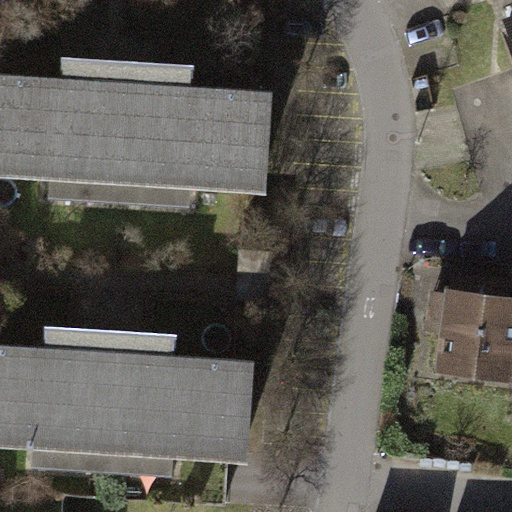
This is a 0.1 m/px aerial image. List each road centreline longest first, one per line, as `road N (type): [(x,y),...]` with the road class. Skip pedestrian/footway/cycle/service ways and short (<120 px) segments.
road 1 (residential): [(364,0),(390,50),(400,170),(371,441),(348,511)]
road 2 (unknown): [(357,486),(511,506)]
